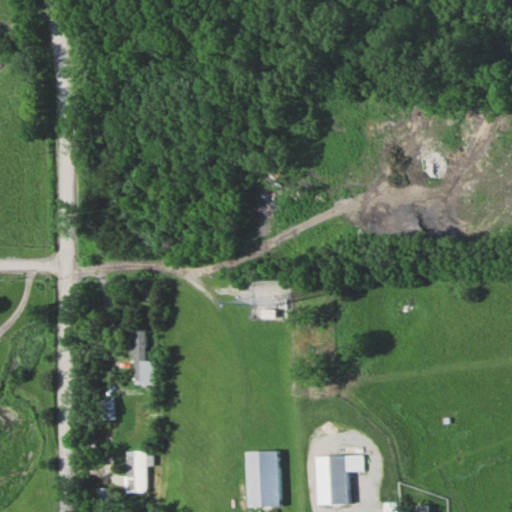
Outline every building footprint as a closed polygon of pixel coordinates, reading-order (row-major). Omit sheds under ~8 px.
[(155,359),(147,359),(147,327),(136,327),(136,383),(155,383),(155,359)] [(117,399),(102,399),(102,418),(117,418),(117,399)] [(149,450),(128,450),(128,492),(149,492),(149,450)] [(279,450),(249,450),(249,506),(280,506),(279,450)] [(364,471),(364,454),(318,455),(319,504),(350,504),(350,471),(364,471)]
